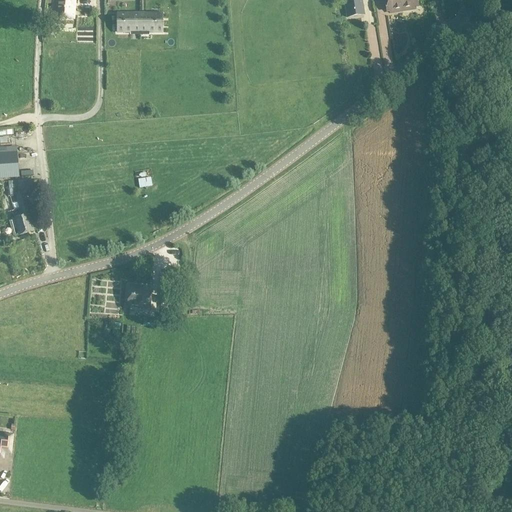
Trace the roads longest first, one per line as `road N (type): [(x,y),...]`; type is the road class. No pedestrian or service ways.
road 1 (tertiary): [(52,276),(132,255),(241,195),(463,15)]
road 2 (unclassified): [(52,276),(37,144),(41,0)]
road 3 (track): [(99,0),(95,109),(76,119),(0,125)]
